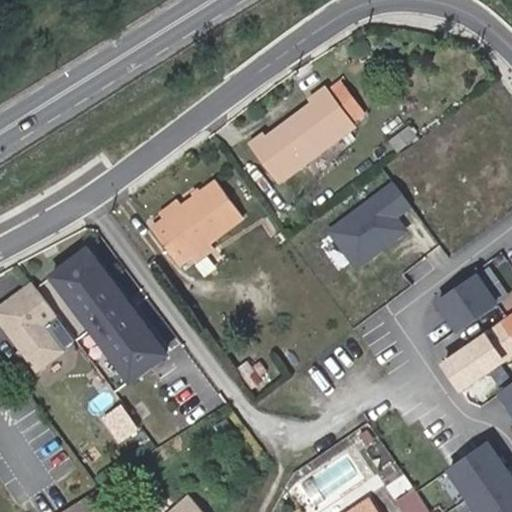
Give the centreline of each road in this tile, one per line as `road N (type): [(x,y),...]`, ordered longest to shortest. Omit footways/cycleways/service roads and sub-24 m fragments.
road 1 (residential): [(378,0),(326,24),(86,202),(0,248)]
road 2 (secondary): [(0,131),(211,0)]
